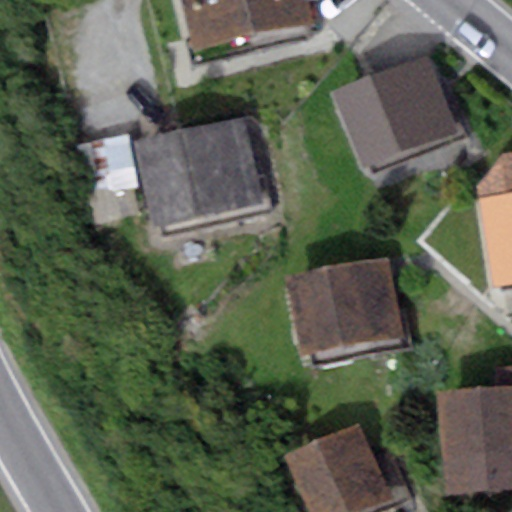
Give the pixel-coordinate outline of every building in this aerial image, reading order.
[(179,0),(191,54),(313,27),(307,0),(308,0),(179,0)] [(429,55),(330,93),(359,169),(458,132),(429,55)] [(245,117),(135,142),(155,232),(266,207),(245,117)] [(126,134),(79,145),(88,186),(111,193),(138,187),(126,134)] [(511,150),(502,152),(476,187),(491,288),(511,284),(511,150)] [(390,257),(288,279),(305,356),(406,334),(390,257)] [(498,389),(440,394),(448,492),(511,486),(511,367),(496,369),(498,389)] [(356,427),(285,456),(307,511),(377,511),(389,507),(356,427)]
